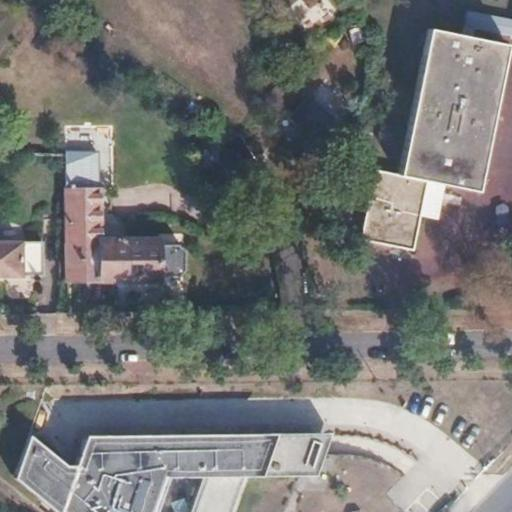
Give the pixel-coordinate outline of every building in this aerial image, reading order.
[(192,0),(96,0),(194,159),(263,117),(192,0)] [(511,0),(507,22),(464,13),(459,37),(427,30),(396,177),(373,172),(358,241),(412,251),(419,218),(437,221),(445,186),(474,192),(504,46),(481,41),(482,33),(511,39),(511,0)] [(308,97),(290,117),(317,143),(335,122),(308,97)] [(100,152),(67,153),(67,157),(69,281),(159,281),(159,240),(104,240),(103,190),(100,190),(100,152)] [(0,274),(44,274),(43,242),(0,241),(0,274)] [(30,433),(16,474),(62,511),(231,511),(246,471),(319,470),(335,427),(89,430),(76,467),(71,467),(30,433)] [(405,511),(431,483),(413,466),(387,495),(405,511)]
